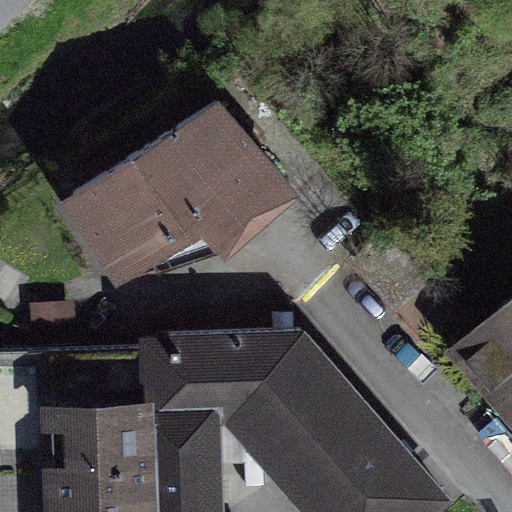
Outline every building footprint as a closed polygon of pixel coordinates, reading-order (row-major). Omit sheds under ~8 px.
[(221,102),(61,206),(117,290),(219,256),(225,266),(302,200),(221,102)] [(397,242),(360,269),(435,364),(445,355),(470,334),(397,242)] [(511,296),(470,334),(445,355),(511,432),(511,296)] [(225,511),(223,429),(296,511),(443,511),(450,506),(301,334),(139,340),(139,346),(144,407),(154,407),(158,511),(225,511)] [(144,407),(139,346),(0,351),(0,511),(158,511),(154,407),(144,407)]
